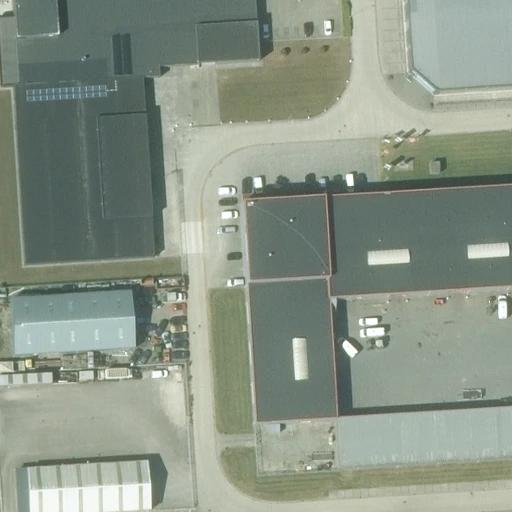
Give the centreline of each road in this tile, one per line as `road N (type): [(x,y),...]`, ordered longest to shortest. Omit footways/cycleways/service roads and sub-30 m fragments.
road 1 (unclassified): [(366,128),(242,137),(211,154),(191,190),(207,464),(224,493),(255,511)]
road 2 (unclassified): [(332,511),(511,500)]
road 3 (unclassified): [(511,119),(366,128)]
road 4 (unclassified): [(366,128),(361,0)]
